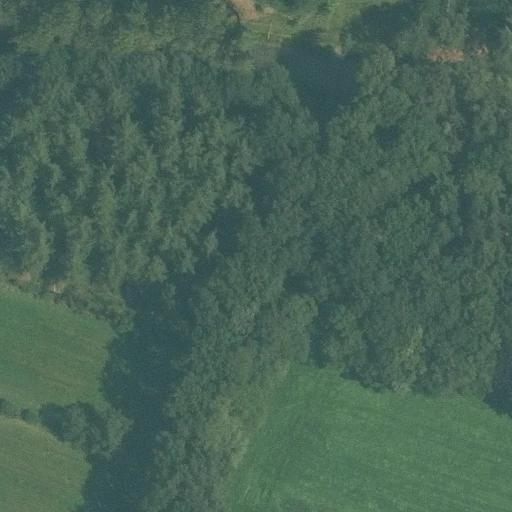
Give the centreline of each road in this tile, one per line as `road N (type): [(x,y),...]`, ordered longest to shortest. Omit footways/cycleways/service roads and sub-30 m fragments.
road 1 (track): [(309,306),(332,0)]
road 2 (track): [(173,511),(265,348),(309,306)]
road 3 (track): [(309,306),(511,366)]
